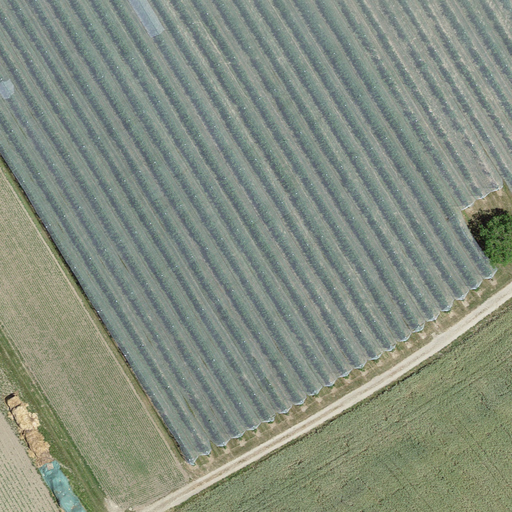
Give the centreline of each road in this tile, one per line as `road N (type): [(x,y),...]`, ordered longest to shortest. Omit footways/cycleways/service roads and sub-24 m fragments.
road 1 (track): [(511,291),(151,511)]
road 2 (track): [(0,330),(117,511)]
